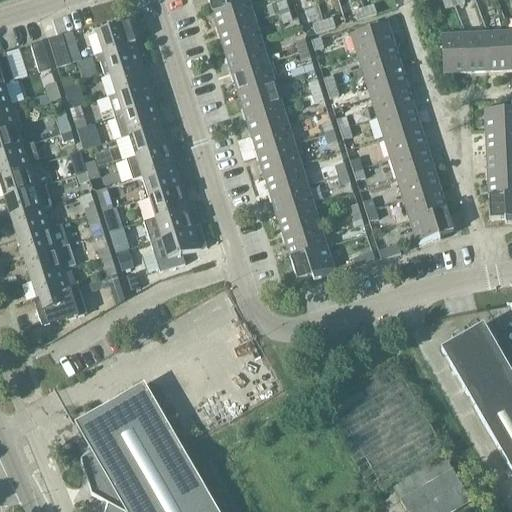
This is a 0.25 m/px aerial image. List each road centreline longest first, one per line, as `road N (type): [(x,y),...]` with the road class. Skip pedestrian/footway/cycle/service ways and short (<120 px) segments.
road 1 (residential): [(511,275),(303,329),(260,320),(236,268),(154,0)]
road 2 (unknown): [(389,301),(511,503)]
